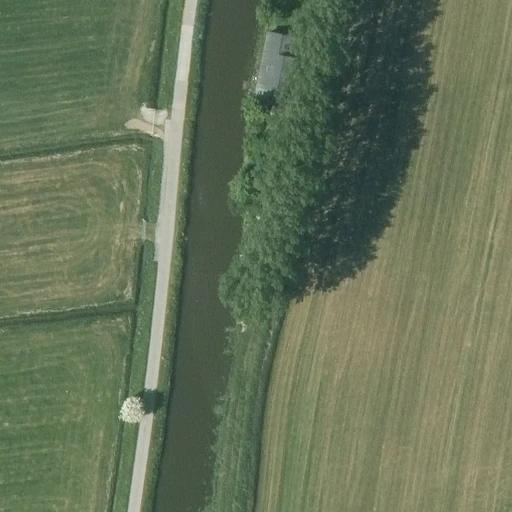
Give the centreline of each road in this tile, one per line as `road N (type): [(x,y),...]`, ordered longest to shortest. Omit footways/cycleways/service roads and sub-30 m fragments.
road 1 (unclassified): [(130,511),(175,80),(192,0)]
road 2 (track): [(227,511),(255,337),(310,98)]
